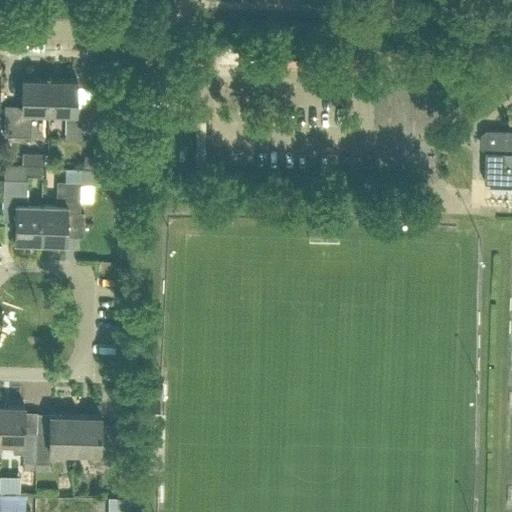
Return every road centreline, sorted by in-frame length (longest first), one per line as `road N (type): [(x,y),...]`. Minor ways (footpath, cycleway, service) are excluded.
road 1 (residential): [(0,273),(24,264),(86,267),(81,373)]
road 2 (residential): [(143,45),(111,32),(0,29)]
